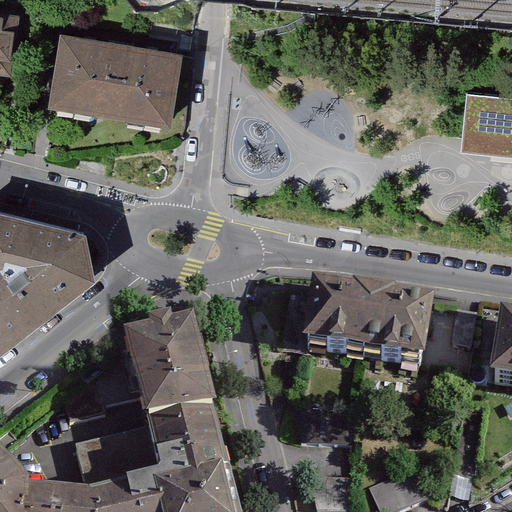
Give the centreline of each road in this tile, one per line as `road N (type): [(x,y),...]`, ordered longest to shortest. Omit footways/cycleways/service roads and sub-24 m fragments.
road 1 (residential): [(249,246),(511,284)]
road 2 (residential): [(228,268),(284,511)]
road 3 (residential): [(217,0),(190,217)]
road 4 (residential): [(151,266),(0,393)]
road 5 (residential): [(0,183),(133,220)]
